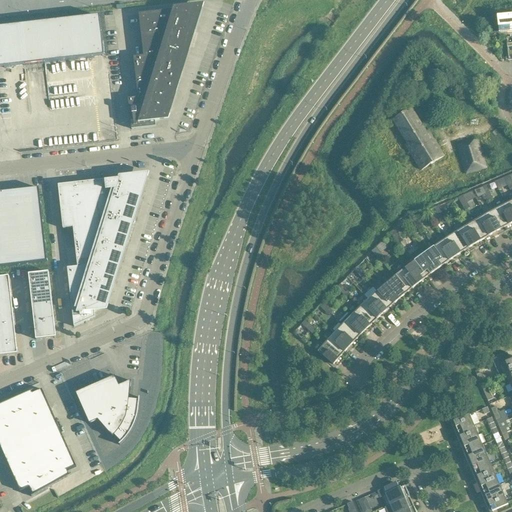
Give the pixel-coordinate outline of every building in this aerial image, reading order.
[(169,120),(205,5),(174,8),(173,10),(139,14),(144,56),(134,58),(138,98),(128,99),(132,130),(156,127),(155,122),(169,120)] [(511,30),(511,14),(497,16),(499,32),(511,30)] [(0,68),(104,56),(100,17),(0,28),(0,68)] [(443,157),(428,132),(426,133),(411,109),(393,121),(408,145),(406,146),(421,170),(443,157)] [(486,168),(478,140),(458,146),(466,173),(486,168)] [(107,310),(150,173),(119,177),(118,180),(113,181),(113,179),(58,186),(63,229),(74,228),(78,267),(68,269),(74,327),(95,318),(95,312),(107,310)] [(387,179),(371,188),(377,197),(392,188),(387,179)] [(0,267),(48,262),(40,189),(0,193),(0,267)] [(511,224),(511,215),(506,204),(499,207),(495,210),(505,228),(509,226),(511,224)] [(505,228),(495,210),(490,212),(485,215),(495,233),(505,228)] [(495,233),(485,215),(480,218),(474,221),(485,239),(495,233)] [(485,239),(474,221),(469,224),(464,227),(475,245),(485,239)] [(475,245),(464,227),(458,231),(454,234),(465,251),(475,245)] [(398,236),(394,230),(390,233),(394,239),(398,236)] [(465,251),(454,234),(449,237),(444,240),(455,258),(465,251)] [(402,242),(398,236),(394,239),(398,245),(402,242)] [(455,258),(444,240),(434,247),(446,264),(451,260),(455,258)] [(446,264),(434,247),(429,251),(424,254),(436,271),(440,268),(446,264)] [(380,254),(376,249),(372,252),(376,257),(380,254)] [(385,260),(380,254),(376,257),(381,263),(385,260)] [(436,271),(424,254),(414,261),(427,278),(433,273),(436,271)] [(427,278),(414,261),(405,269),(418,285),(427,278)] [(363,272),(358,267),(354,270),(359,275),(363,272)] [(418,285),(405,269),(395,276),(409,292),(414,288),(418,285)] [(49,272),(29,274),(36,340),(56,338),(49,272)] [(367,277),(363,272),(359,275),(363,281),(367,277)] [(409,292),(395,276),(386,284),(400,300),(404,296),(409,292)] [(9,277),(0,277),(0,356),(18,354),(9,277)] [(400,300),(386,284),(377,292),(391,307),(396,303),(400,300)] [(342,293),(345,290),(340,285),(337,288),(342,293)] [(350,295),(345,290),(342,293),(346,298),(350,295)] [(391,307),(377,292),(373,296),(368,300),(382,315),(391,307)] [(382,315),(368,300),(363,305),(359,308),(374,323),(382,315)] [(328,308),(323,303),(319,306),(324,311),(328,308)] [(333,312),(328,308),(324,311),(329,316),(333,312)] [(374,323),(359,308),(351,316),(365,331),(374,323)] [(347,313),(339,322),(357,339),(365,331),(351,316),(347,313)] [(311,325),(305,321),(302,325),(307,329),(311,325)] [(338,321),(330,330),(334,334),(349,348),(357,339),(339,322),(338,321)] [(316,330),(311,325),(307,329),(312,334),(316,330)] [(349,348),(334,334),(329,339),(326,343),(342,356),(345,352),(349,348)] [(342,356),(326,343),(322,347),(318,352),(334,365),(342,356)] [(511,371),(511,359),(510,360),(507,352),(492,359),(500,377),(506,375),(511,371)] [(139,410),(140,398),(139,398),(139,401),(129,400),(132,381),(131,381),(120,386),(115,376),(76,394),(90,424),(98,421),(113,438),(115,436),(122,443),(119,445),(120,445),(122,443),(125,441),(127,438),(129,436),(131,433),(132,430),(134,428),(135,425),(136,422),(137,420),(137,418),(138,416),(138,415),(138,412),(139,410)] [(77,467),(42,390),(33,394),(32,392),(34,391),(34,390),(0,405),(0,445),(21,492),(30,488),(33,495),(31,496),(32,497),(71,475),(71,474),(69,475),(67,471),(77,467)] [(507,503),(470,415),(451,423),(450,421),(488,511),(489,511),(507,503)] [(391,505),(410,497),(405,487),(392,492),(390,487),(377,492),(380,498),(383,497),(387,507),(391,505)] [(401,511),(414,507),(410,497),(391,505),(394,511),(401,511)] [(357,511),(354,502),(347,505),(349,509),(350,511),(357,511)]
